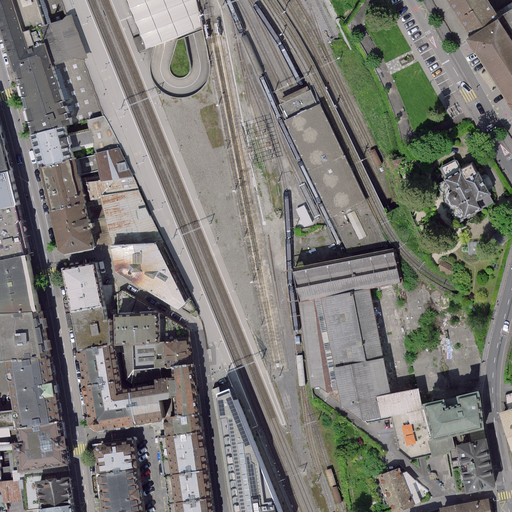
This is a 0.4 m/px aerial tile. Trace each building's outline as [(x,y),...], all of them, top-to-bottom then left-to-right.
[(41,0),(0,0),(0,11),(20,73),(54,62),(43,26),(49,25),(41,0)] [(126,0),(147,50),(154,47),(203,30),(198,0),(126,0)] [(511,43),(497,19),(484,0),(442,0),(468,39),(461,43),(511,122),(511,43)] [(511,43),(511,9),(497,19),(511,43)] [(54,62),(56,66),(83,60),(87,59),(70,18),(49,25),(43,26),(54,62)] [(54,62),(20,73),(40,136),(73,125),(90,119),(104,115),(83,60),(56,66),(54,62)] [(388,245),(314,90),(307,93),(297,98),(288,102),(281,105),(350,253),(388,245)] [(73,125),(40,136),(44,168),(81,159),(79,148),(95,145),(98,154),(101,170),(103,180),(136,177),(120,148),(104,115),(90,119),(93,128),(75,133),(73,125)] [(0,177),(14,174),(0,121),(0,177)] [(440,173),(432,178),(446,208),(467,218),(485,210),(481,201),(497,194),(478,154),(461,163),(455,151),(434,161),(440,173)] [(81,159),(44,168),(52,214),(93,203),(89,183),(87,174),(101,170),(98,154),(81,159)] [(14,174),(0,177),(0,213),(22,208),(14,174)] [(93,203),(52,214),(61,253),(68,257),(115,251),(166,244),(136,177),(103,180),(89,183),(93,203)] [(2,257),(4,266),(32,258),(22,208),(0,213),(0,255),(1,255),(2,257)] [(166,244),(115,251),(120,275),(192,316),(196,311),(166,244)] [(400,249),(303,267),(315,384),(322,384),(372,419),(388,415),(383,393),(425,385),(429,403),(436,400),(452,397),(453,405),(473,401),(471,392),(486,389),(481,352),(475,322),(464,299),(440,287),(426,276),(411,259),(400,249)] [(0,278),(8,320),(43,314),(32,258),(4,266),(0,267),(0,278)] [(98,266),(67,273),(75,316),(105,308),(98,266)] [(105,308),(75,316),(83,356),(121,349),(120,321),(115,323),(110,323),(105,308)] [(14,368),(53,360),(43,314),(8,320),(6,320),(8,361),(9,369),(14,368)] [(160,347),(165,345),(163,314),(120,316),(120,321),(121,349),(160,347)] [(159,373),(179,370),(196,368),(190,339),(165,345),(160,347),(159,373)] [(91,430),(100,435),(141,428),(136,398),(128,395),(121,349),(83,356),(91,430)] [(25,431),(31,436),(63,428),(53,360),(14,368),(25,431)] [(0,394),(11,394),(9,369),(8,361),(0,362),(0,394)] [(179,370),(179,381),(182,403),(184,415),(171,420),(173,426),(169,428),(170,438),(206,432),(196,368),(179,370)] [(136,398),(141,428),(169,424),(166,405),(182,403),(179,381),(160,384),(161,394),(136,398)] [(279,511),(230,385),(213,391),(232,511),(279,511)] [(425,385),(383,393),(388,415),(388,418),(396,416),(402,448),(418,457),(439,452),(429,403),(425,385)] [(452,397),(436,400),(444,435),(494,425),(486,389),(471,392),(473,401),(453,405),(452,397)] [(0,427),(20,424),(17,409),(0,411),(0,427)] [(63,428),(31,436),(22,436),(24,448),(20,448),(22,474),(69,468),(63,428)] [(170,511),(218,511),(206,432),(170,438),(160,438),(170,511)] [(495,437),(465,443),(474,489),(504,484),(495,437)] [(474,489),(465,443),(452,445),(461,492),(474,489)] [(99,455),(106,511),(145,511),(136,445),(104,448),(99,455)] [(391,511),(395,511),(417,504),(403,468),(378,478),(391,511)] [(44,511),(58,511),(76,510),(70,477),(41,480),(44,511)] [(448,507),(449,511),(501,511),(498,497),(448,507)]
